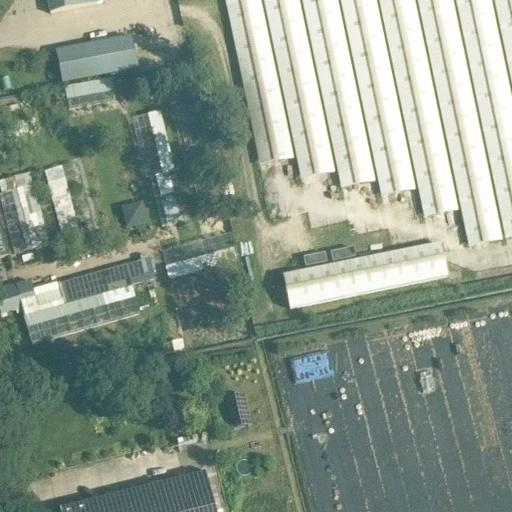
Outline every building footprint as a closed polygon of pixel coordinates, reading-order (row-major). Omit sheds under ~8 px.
[(45,0),(49,16),(124,0),(45,0)] [(62,87),(137,72),(130,38),(55,53),(62,87)] [(135,56),(147,55),(146,43),(133,44),(135,56)] [(0,125),(5,124),(9,143),(24,140),(23,137),(28,136),(22,107),(0,111),(0,125)] [(176,172),(161,112),(130,119),(146,180),(176,172)] [(44,174),(62,243),(96,234),(78,165),(44,174)] [(0,195),(0,203),(14,256),(59,244),(41,172),(0,183),(0,192),(1,196),(0,195)] [(162,225),(183,225),(183,197),(161,197),(162,225)] [(0,222),(0,259),(9,258),(0,222)] [(232,234),(164,251),(171,280),(239,263),(232,234)] [(283,280),(289,311),(445,279),(439,247),(283,280)] [(30,282),(0,290),(0,316),(21,310),(24,320),(154,281),(149,261),(33,292),(30,282)] [(349,353),(307,364),(342,502),(356,498),(366,492),(358,490),(364,466),(349,462),(367,458),(370,447),(382,444),(368,441),(376,436),(385,438),(390,435),(405,431),(400,424),(407,422),(417,416),(409,403),(412,392),(422,395),(428,391),(420,378),(417,390),(397,385),(395,386),(393,387),(377,391),(371,390),(375,375),(354,370),(349,353)] [(250,428),(243,397),(227,401),(234,431),(250,428)] [(214,511),(205,476),(60,511),(214,511)]
